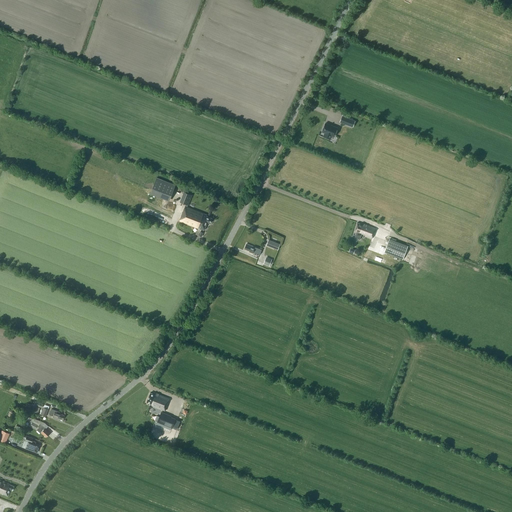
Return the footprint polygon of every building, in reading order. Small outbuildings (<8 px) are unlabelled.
[(348,118),(345,124),(353,127),(355,121),(348,118)] [(322,132),(325,133),(324,136),(330,139),(331,135),(334,136),(338,128),(325,123),(322,132)] [(156,177),(150,193),(170,201),(176,184),(156,177)] [(202,236),(203,232),(201,232),(202,229),(204,230),(208,222),(210,223),(212,218),(206,216),(207,215),(187,207),(188,205),(186,204),(179,220),(198,228),(196,234),(202,236)] [(365,225),(363,224),(364,224),(361,223),(361,224),(357,223),(354,231),(357,232),(355,237),(359,239),(360,240),(362,234),(366,235),(366,236),(372,238),(376,228),(365,224),(365,225)] [(403,260),(408,246),(389,239),(384,252),(403,260)] [(266,245),(277,249),(278,244),(267,240),(266,245)] [(262,250),(259,249),(256,248),(247,244),(245,249),(250,251),(249,252),(253,253),(254,252),(260,254),(262,250)] [(270,266),(271,262),(273,263),(273,261),(272,261),(272,259),(270,259),(266,257),(263,264),(270,266)] [(147,402),(151,404),(150,405),(166,410),(169,403),(168,402),(170,398),(155,393),(154,394),(150,393),(147,402)] [(32,403),(31,405),(32,405),(31,408),(34,409),(35,405),(42,408),(43,404),(35,401),(34,404),(32,403)] [(49,415),(53,416),(52,417),(60,420),(61,419),(62,420),(64,415),(59,413),(60,412),(52,409),(49,415)] [(171,416),(162,412),(158,422),(172,427),(175,419),(171,417),(171,416)] [(30,421),(28,425),(35,429),(37,425),(32,422),(30,421)] [(46,429),(40,424),(38,427),(39,428),(37,430),(40,433),(41,432),(46,437),(49,433),(45,430),(46,429)] [(28,442),(25,448),(37,453),(40,445),(36,444),(36,442),(32,441),(33,438),(27,436),(20,434),(19,437),(25,439),(25,441),(28,442)] [(9,485),(10,484),(0,480),(0,493),(3,495),(7,496),(10,490),(12,491),(14,487),(9,485)]
